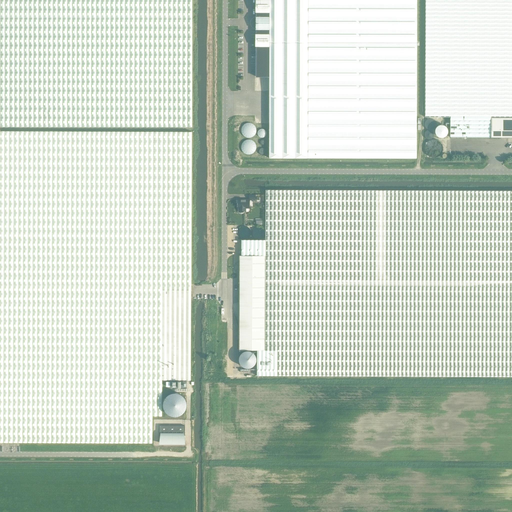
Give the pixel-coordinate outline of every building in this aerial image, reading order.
[(0,0),(0,126),(192,127),(192,0),(0,0)] [(266,77),(269,77),(269,0),(256,0),(256,77),(266,77)] [(416,158),(416,0),(269,0),(269,77),(269,158),(416,158)] [(490,137),(490,117),(511,117),(511,0),(425,0),(425,117),(450,117),(450,137),(490,137)] [(511,117),(490,117),(490,137),(511,137),(511,117)] [(0,442),(152,443),(152,416),(162,416),(162,380),(191,380),(192,131),(174,131),(135,131),(78,131),(15,131),(0,130),(0,442)] [(265,350),(257,350),(257,375),(511,376),(511,190),(265,190),(265,240),(241,240),(241,255),(265,255),(265,350)] [(243,213),(244,212),(245,212),(245,208),(249,208),(249,200),(238,200),(238,208),(239,208),(239,212),(240,212),(241,213),(242,213),(243,213)] [(265,350),(265,255),(241,255),(239,255),(239,350),(257,350),(265,350)] [(252,366),(253,364),(254,361),(254,358),(253,356),(252,354),(250,352),(247,352),(245,352),(242,352),(240,354),(239,356),(238,359),(238,362),(239,364),(241,366),(244,368),(246,368),(249,367),(252,366)] [(183,415),(185,412),(187,409),(187,405),(186,401),(184,398),(181,396),(177,394),(173,395),(169,396),(166,399),(165,402),(164,406),(164,409),(166,413),(169,415),(172,417),(176,417),(179,417),(183,415)] [(185,435),(185,426),(160,426),(159,435),(160,435),(159,442),(160,442),(185,442),(185,443),(184,435),(185,435)]
